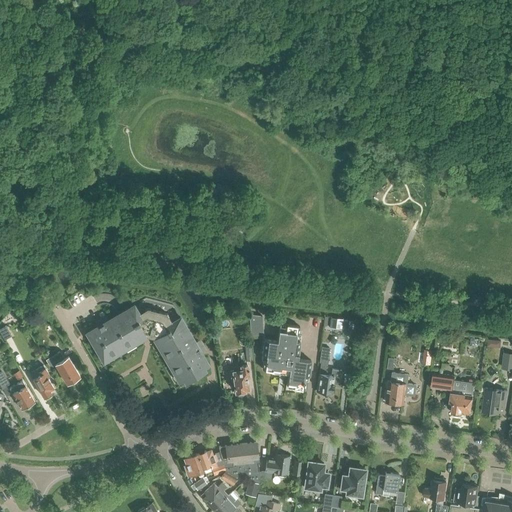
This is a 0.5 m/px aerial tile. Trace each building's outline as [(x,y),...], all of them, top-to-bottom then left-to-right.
[(439,198),(447,179),(431,173),(415,209),(440,220),(448,202),(439,198)] [(37,297),(31,291),(22,299),(28,305),(37,297)] [(179,381),(180,380),(184,378),(185,381),(201,372),(205,370),(203,367),(208,364),(201,352),(202,352),(205,350),(201,343),(199,340),(195,342),(180,316),(172,321),(167,313),(147,308),(139,313),(134,304),(133,305),(129,307),(126,309),(118,314),(117,314),(108,320),(105,315),(101,318),(95,321),(98,325),(96,326),(86,332),(95,347),(97,351),(100,356),(102,360),(103,361),(104,360),(108,358),(146,336),(154,338),(176,376),(178,380),(179,381)] [(249,313),(251,335),(263,334),(261,315),(249,313)] [(354,328),(355,318),(330,316),(330,327),(354,328)] [(298,358),(300,334),(299,334),(300,326),(287,324),(287,323),(280,322),(278,339),(265,338),(263,353),(262,358),(265,359),(263,367),(274,369),(274,366),(280,367),(280,374),(285,375),(285,373),(289,374),(288,383),(289,384),(289,383),(295,384),(295,387),(305,388),(306,379),(309,380),(309,374),(310,374),(312,360),(298,358)] [(6,324),(0,327),(0,331),(5,339),(12,335),(6,324)] [(246,345),(245,345),(246,361),(253,360),(252,345),(246,345)] [(322,362),(318,390),(333,393),(334,383),(340,384),(343,369),(333,368),(332,375),(328,374),(328,371),(326,371),(328,363),(329,363),(331,347),(323,346),(321,362),(322,362)] [(73,379),(74,381),(80,377),(79,375),(80,375),(68,356),(64,358),(60,351),(47,359),(51,367),(56,364),(67,383),(73,379)] [(511,369),(511,352),(504,352),(502,368),(511,369)] [(249,387),(248,376),(250,376),(248,364),(234,366),(235,370),(231,370),(232,379),(235,379),(236,391),(237,391),(237,393),(239,395),(243,394),(244,392),(244,388),(246,388),(246,387),(249,387)] [(50,375),(44,365),(30,373),(44,396),(46,398),(48,398),(52,396),(52,394),(51,392),(51,391),(50,388),(53,386),(47,376),(50,375)] [(2,370),(0,371),(0,383),(3,389),(10,385),(2,370)] [(388,380),(386,401),(403,403),(405,393),(415,395),(416,384),(407,382),(408,373),(392,371),(391,380),(388,380)] [(454,380),(455,376),(434,373),(432,387),(452,390),(451,393),(452,393),(451,402),(453,402),(452,411),(453,411),(453,412),(455,414),(459,414),(461,413),(461,412),(471,413),(473,395),(475,383),(454,380)] [(9,387),(21,409),(34,401),(22,380),(9,387)] [(499,408),(504,408),(507,391),(486,388),(483,411),(499,413),(499,408)] [(218,446),(220,452),(225,470),(236,477),(237,475),(260,482),(259,476),(264,476),(265,470),(259,471),(255,441),(218,446)] [(205,449),(196,452),(203,470),(204,469),(206,476),(213,473),(214,474),(225,470),(220,452),(213,454),(210,448),(205,450),(205,449)] [(188,475),(203,470),(196,452),(189,455),(189,456),(184,458),(186,463),(184,464),(188,475)] [(267,457),(265,470),(264,476),(271,478),(272,470),(286,473),(289,455),(276,453),(275,459),(267,457)] [(324,462),(315,461),(315,459),(310,458),(310,460),(309,460),(305,486),(320,488),(321,484),(327,485),(329,472),(323,471),(324,462)] [(295,460),(292,474),(300,475),(302,461),(295,460)] [(350,466),(349,475),(343,474),(341,488),(347,488),(346,492),(362,495),(366,469),(350,466)] [(236,477),(225,470),(221,477),(231,484),(236,477)] [(389,489),(396,491),(399,474),(385,472),(385,475),(378,474),(375,493),(388,494),(389,489)] [(203,477),(193,483),(197,489),(206,482),(209,481),(206,476),(203,478),(203,477)] [(435,511),(447,511),(448,506),(443,505),(446,481),(440,480),(440,479),(434,478),(434,479),(433,479),(431,488),(425,488),(424,496),(437,498),(435,511)] [(257,496),(260,483),(251,480),(247,493),(257,496)] [(212,508),(227,495),(224,491),(227,488),(221,481),(217,486),(213,482),(200,494),(212,508)] [(456,487),(454,502),(459,502),(476,505),(477,505),(478,496),(477,495),(478,485),(476,485),(475,483),(472,483),(470,484),(463,483),(462,488),(456,487)] [(227,495),(212,508),(215,511),(235,511),(239,510),(235,506),(240,502),(236,498),(237,497),(232,491),(227,495)] [(257,496),(254,505),(260,507),(259,511),(274,511),(275,508),(278,509),(280,503),(270,500),(271,495),(257,493),(257,496)] [(339,507),(341,496),(325,493),(321,511),(342,511),(343,508),(339,507)] [(483,509),(482,511),(511,511),(511,499),(507,499),(506,503),(501,502),(484,500),(483,509)] [(459,505),(451,504),(449,511),(482,511),(483,509),(475,507),(476,505),(459,502),(459,505)] [(136,511),(156,511),(151,503),(136,511)]
